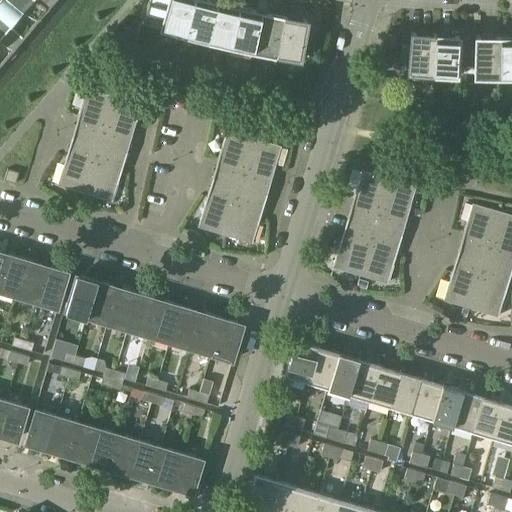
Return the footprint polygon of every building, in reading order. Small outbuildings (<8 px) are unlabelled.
[(0,0),(0,17),(9,25),(21,11),(37,20),(47,8),(37,0),(0,0)] [(37,0),(47,8),(54,0),(37,0)] [(161,27),(182,33),(190,0),(148,0),(143,19),(162,24),(161,27)] [(213,0),(190,0),(182,33),(205,39),(215,0),(213,0)] [(238,6),(215,0),(205,39),(229,44),(238,6)] [(229,44),(253,49),(261,11),(257,10),(238,6),(229,44)] [(261,11),(253,49),(261,51),(276,54),(284,15),(277,14),(266,12),(261,11)] [(307,19),(284,15),(276,54),(300,58),(301,50),(310,52),(315,21),(307,19)] [(0,42),(12,49),(23,36),(9,25),(0,17),(0,42)] [(128,37),(130,30),(122,26),(119,34),(128,37)] [(432,73),(435,34),(411,32),(403,32),(402,43),(400,63),(409,64),(408,72),(432,73)] [(383,47),(393,48),(394,35),(387,34),(383,47)] [(457,66),(466,66),(466,48),(458,48),(458,35),(435,34),(432,73),(457,75),(457,66)] [(475,76),(498,76),(498,36),(476,36),(475,48),(466,48),(466,66),(475,67),(475,76)] [(498,76),(511,75),(511,36),(498,36),(498,76)] [(99,143),(108,113),(114,95),(87,87),(79,113),(83,114),(77,137),(99,143)] [(141,103),(114,95),(108,113),(99,143),(121,150),(129,124),(134,126),(141,103)] [(217,178),(240,185),(254,137),(226,129),(220,151),(225,153),(217,178)] [(57,184),(85,192),(99,143),(77,137),(71,156),(66,154),(57,184)] [(240,185),(261,192),(269,166),(274,168),(281,145),(254,137),(240,185)] [(116,169),(121,150),(99,143),(85,192),(112,200),(121,171),(116,169)] [(19,171),(7,168),(4,179),(15,182),(19,171)] [(352,219),(375,225),(389,177),(361,169),(355,192),(360,193),(352,219)] [(375,225),(396,232),(404,206),(409,207),(416,185),(389,177),(375,225)] [(211,198),(206,196),(197,226),(225,234),(240,185),(217,178),(211,198)] [(256,211),(261,192),(240,185),(225,234),(252,242),(261,212),(256,211)] [(91,206),(94,198),(85,195),(83,204),(91,206)] [(485,259),(500,210),(472,202),(465,225),(471,226),(463,252),(485,259)] [(485,259),(507,265),(511,249),(511,213),(500,210),(485,259)] [(346,238),(341,236),(332,266),(360,274),(375,225),(352,219),(346,238)] [(391,251),(396,232),(375,225),(360,274),(387,282),(396,253),(391,251)] [(0,268),(0,290),(15,295),(25,261),(20,260),(21,257),(5,252),(0,268)] [(443,299),(471,308),(485,259),(463,252),(457,271),(452,270),(443,299)] [(485,259),(471,308),(498,316),(507,286),(502,284),(507,265),(485,259)] [(25,261),(15,295),(35,301),(46,265),(30,260),(29,262),(25,261)] [(35,301),(57,307),(67,274),(62,272),(62,269),(46,265),(35,301)] [(65,310),(86,316),(97,280),(81,275),(80,278),(75,276),(65,310)] [(368,281),(359,279),(357,285),(366,288),(368,281)] [(97,280),(86,316),(107,323),(117,289),(113,288),(114,285),(97,280)] [(107,323),(128,329),(139,292),(122,288),(122,290),(117,289),(107,323)] [(139,292),(128,329),(148,335),(159,301),(154,300),(155,297),(139,292)] [(159,301),(148,335),(169,341),(180,305),(164,300),(163,302),(159,301)] [(169,341),(190,347),(200,313),(195,312),(196,309),(180,305),(169,341)] [(200,313),(190,347),(211,353),(221,317),(205,312),(204,315),(200,313)] [(232,360),(242,326),(237,324),(238,322),(221,317),(211,353),(232,360)] [(12,344),(22,347),(24,339),(14,336),(12,344)] [(24,339),(22,347),(31,350),(34,342),(24,339)] [(307,380),(318,346),(296,340),(283,383),(305,390),(307,380)] [(338,352),(318,346),(307,380),(328,386),(338,352)] [(20,353),(10,350),(7,358),(17,362),(20,353)] [(63,360),(73,362),(75,355),(65,352),(63,360)] [(349,392),(359,358),(338,352),(328,386),(349,392)] [(30,356),(20,353),(17,362),(27,365),(30,356)] [(85,357),(75,355),(73,362),(82,365),(85,357)] [(380,365),(359,358),(349,392),(369,399),(380,365)] [(59,374),(68,377),(71,369),(61,366),(61,365),(49,362),(46,369),(59,373),(59,374)] [(390,405),(400,371),(380,365),(369,399),(390,405)] [(115,370),(106,367),(103,375),(113,378),(115,370)] [(80,371),(71,369),(68,377),(78,380),(80,371)] [(125,373),(115,370),(113,378),(123,381),(125,373)] [(411,411),(421,377),(400,371),(390,405),(411,411)] [(110,386),(113,378),(103,375),(101,383),(110,386)] [(145,384),(155,387),(158,379),(148,376),(145,384)] [(442,383),(421,377),(411,411),(432,417),(442,383)] [(123,381),(113,378),(110,386),(120,389),(123,381)] [(158,379),(155,387),(165,390),(167,382),(158,379)] [(453,423),(463,389),(442,383),(432,417),(453,423)] [(187,397),(197,400),(199,392),(189,389),(187,397)] [(484,395),(463,389),(453,423),(473,430),(484,395)] [(141,399),(151,402),(154,393),(144,390),(141,399)] [(197,400),(206,403),(209,395),(199,392),(197,400)] [(163,396),(154,393),(151,402),(161,404),(163,396)] [(484,395),(473,430),(494,436),(504,402),(484,395)] [(6,398),(0,419),(0,434),(12,438),(13,436),(18,437),(28,405),(6,398)] [(511,404),(504,402),(494,436),(511,441),(511,404)] [(183,411),(193,414),(195,406),(185,403),(183,411)] [(205,409),(195,406),(193,414),(202,417),(205,409)] [(57,413),(36,407),(26,440),(31,441),(30,444),(47,449),(57,413)] [(274,412),(271,421),(279,423),(282,414),(274,412)] [(78,419),(57,413),(47,449),(63,453),(64,451),(68,452),(78,419)] [(284,424),(293,427),(297,416),(288,413),(284,424)] [(305,418),(297,416),(293,427),(302,430),(305,418)] [(99,426),(78,419),(68,452),(72,453),(72,456),(88,461),(99,426)] [(335,439),(343,442),(355,445),(357,438),(355,437),(357,433),(347,430),(349,423),(340,420),(338,428),(335,439)] [(99,426),(88,461),(104,466),(105,463),(110,465),(120,432),(99,426)] [(335,439),(338,428),(329,426),(326,437),(335,439)] [(292,433),(283,430),(279,442),(288,444),(292,433)] [(140,438),(120,432),(110,465),(114,466),(113,468),(130,473),(140,438)] [(300,436),(292,433),(288,444),(297,447),(300,436)] [(140,438),(130,473),(145,478),(146,475),(151,477),(161,444),(140,438)] [(367,449),(376,452),(379,441),(370,438),(367,449)] [(388,443),(379,441),(376,452),(384,454),(388,443)] [(418,464),(421,453),(425,443),(415,441),(409,461),(418,464)] [(321,454),(330,456),(333,445),(324,443),(321,454)] [(171,486),(182,451),(161,444),(151,477),(155,478),(154,481),(171,486)] [(341,448),(333,445),(330,456),(338,459),(341,448)] [(203,457),(182,451),(171,486),(187,491),(188,488),(193,489),(203,457)] [(430,455),(421,453),(418,464),(427,467),(430,455)] [(374,458),(365,455),(362,466),(371,469),(374,458)] [(383,460),(374,458),(371,469),(379,471),(383,460)] [(450,474),(459,477),(463,465),(454,463),(450,474)] [(471,468),(463,465),(459,477),(468,479),(471,468)] [(416,470),(407,467),(404,478),(413,481),(416,470)] [(425,473),(416,470),(413,481),(421,484),(425,473)] [(246,507),(261,511),(267,511),(277,480),(256,474),(246,507)] [(492,486),(501,489),(504,478),(495,475),(492,486)] [(511,481),(511,480),(504,478),(501,489),(509,491),(511,481)] [(290,511),(298,486),(277,480),(267,511),(290,511)] [(458,482),(449,480),(445,491),(454,493),(458,482)] [(466,485),(458,482),(454,493),(463,496),(466,485)] [(313,511),(319,493),(298,486),(290,511),(313,511)] [(499,495),(490,492),(487,503),(496,506),(499,495)] [(335,511),(340,499),(319,493),(313,511),(335,511)] [(507,497),(499,495),(496,506),(504,508),(507,497)] [(335,511),(358,511),(360,505),(340,499),(335,511)]
